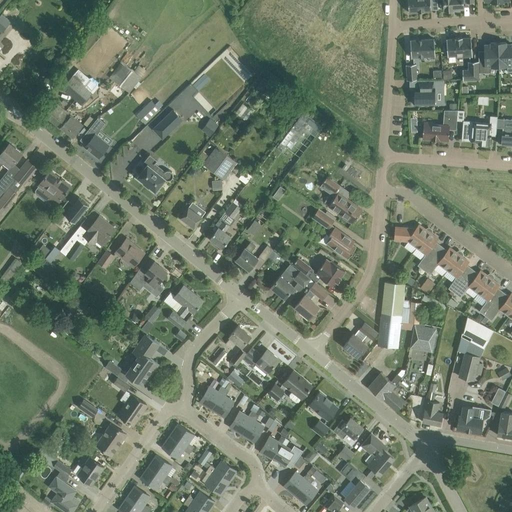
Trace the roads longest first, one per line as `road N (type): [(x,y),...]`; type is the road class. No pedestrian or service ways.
road 1 (tertiary): [(243,298),(0,101)]
road 2 (residential): [(314,355),(367,281),(382,193)]
road 3 (residential): [(382,193),(404,197),(511,272)]
road 4 (tertiary): [(427,452),(314,355)]
road 5 (residential): [(97,511),(164,419),(183,407)]
road 6 (residential): [(395,27),(385,159)]
road 7 (residential): [(183,407),(190,356),(243,298)]
road 8 (residential): [(385,159),(511,168)]
